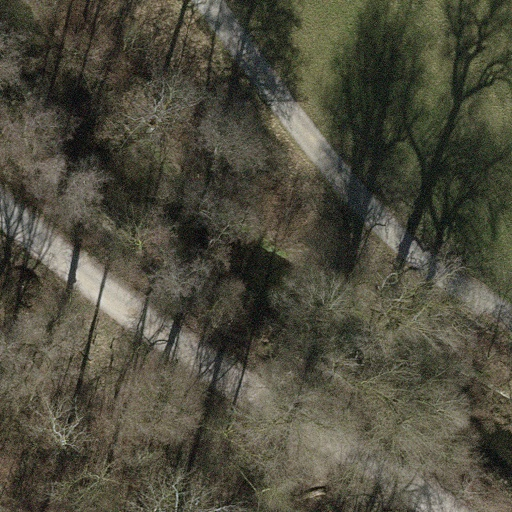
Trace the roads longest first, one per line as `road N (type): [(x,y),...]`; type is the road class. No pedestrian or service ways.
road 1 (track): [(419,511),(0,195)]
road 2 (track): [(220,0),(401,249),(511,311)]
